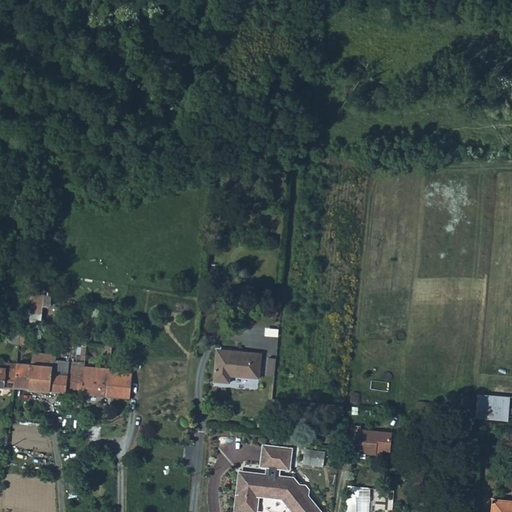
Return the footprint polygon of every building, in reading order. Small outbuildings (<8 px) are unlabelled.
[(226,149),(211,152),(212,158),(228,155),(226,149)] [(38,294),(35,313),(46,314),(49,295),(38,294)] [(217,353),(216,364),(249,369),(260,371),(261,362),(261,353),(240,352),(239,354),(217,353)] [(30,363),(27,389),(48,391),(51,372),(51,366),(42,365),(43,354),(31,353),(30,363)] [(52,355),(43,354),(42,365),(51,366),(52,360),(52,355)] [(267,374),(276,375),(278,358),(268,357),(267,374)] [(51,366),(51,372),(66,374),(67,364),(68,362),(52,360),(51,366)] [(0,385),(13,387),(15,369),(12,368),(13,363),(0,361),(0,385)] [(30,363),(15,362),(15,369),(13,387),(27,389),(30,363)] [(66,379),(64,392),(80,394),(83,366),(78,365),(67,364),(66,374),(66,379)] [(249,369),(216,364),(214,382),(230,383),(231,376),(260,378),(260,371),(249,369)] [(83,366),(80,394),(96,396),(94,412),(103,413),(106,397),(109,372),(110,369),(83,366)] [(51,372),(48,391),(64,392),(66,379),(66,374),(51,372)] [(131,375),(115,373),(109,372),(106,397),(128,399),(131,375)] [(478,393),(477,418),(510,420),(511,396),(478,393)] [(352,424),(349,451),(357,451),(357,456),(366,457),(367,452),(377,454),(377,450),(390,452),(392,441),(393,432),(362,428),(362,425),(352,424)] [(261,466),(268,466),(279,468),(289,469),(289,462),(291,450),(263,446),(261,466)] [(325,466),(326,451),(306,449),(305,464),(325,466)] [(268,466),(267,476),(278,477),(279,468),(268,466)] [(278,477),(267,476),(261,475),(249,473),(242,472),(239,472),(239,476),(237,492),(235,510),(246,511),(250,511),(255,511),(257,495),(281,498),(291,510),(292,511),(318,511),(315,507),(307,498),(307,494),(308,491),(304,486),(302,486),(301,486),(298,485),(296,483),(292,479),(278,477)] [(371,511),(373,486),(349,484),(346,511),(371,511)] [(511,511),(511,500),(494,499),(492,511),(511,511)]
